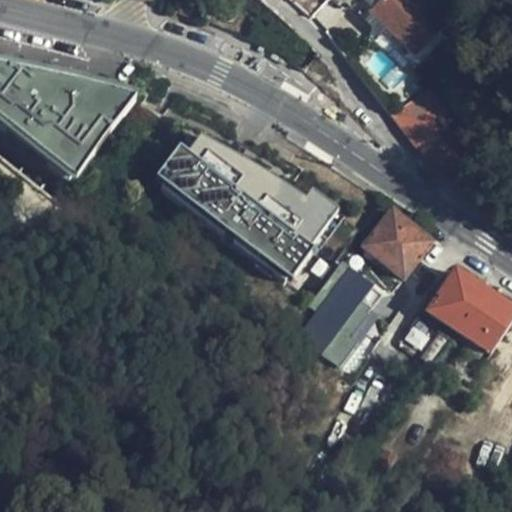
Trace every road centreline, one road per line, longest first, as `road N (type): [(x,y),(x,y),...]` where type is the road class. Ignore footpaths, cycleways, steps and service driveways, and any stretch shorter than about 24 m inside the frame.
road 1 (secondary): [(376,170),(218,71),(0,6)]
road 2 (residential): [(376,170),(385,156),(376,123),(305,24),(274,0)]
road 3 (secondary): [(511,261),(376,170)]
